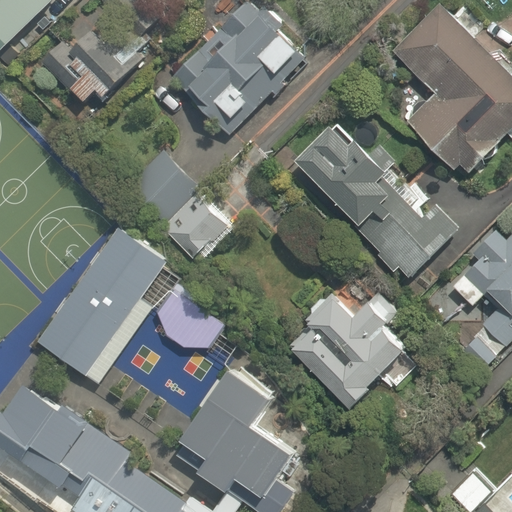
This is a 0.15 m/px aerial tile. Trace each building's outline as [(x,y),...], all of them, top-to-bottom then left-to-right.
[(49,0),(0,0),(0,39),(8,47),(49,0)] [(232,23),(185,67),(194,77),(181,90),(225,136),(270,94),(277,102),(291,88),(284,81),(307,59),(279,29),(286,22),(266,1),(258,7),(251,0),(244,0),(226,17),(232,23)] [(70,79),(62,87),(78,104),(93,89),(101,98),(147,56),(99,4),(46,53),(70,79)] [(436,96),(406,126),(452,171),(459,164),(466,171),(511,125),(511,80),(438,6),(392,52),(436,96)] [(371,159),(334,120),(294,158),(382,251),(374,258),(394,279),(401,271),(407,277),(459,228),(383,148),(371,159)] [(192,189),(198,182),(160,149),(125,189),(164,222),(192,189)] [(253,170),(239,168),(237,184),(220,203),(242,224),(249,216),(271,236),(285,221),(252,191),(253,170)] [(159,228),(195,259),(207,244),(218,253),(239,229),(192,189),(164,222),(159,228)] [(486,294),(500,307),(483,326),(488,331),(472,349),(489,364),(511,338),(511,213),(447,287),(472,309),(486,294)] [(170,260),(122,226),(41,339),(102,383),(156,305),(144,297),(170,260)] [(399,317),(375,289),(359,303),(337,277),(277,329),(348,410),(373,388),(368,383),(407,349),(387,327),(399,317)] [(189,440),(180,453),(230,487),(245,498),(265,511),(281,511),(297,489),(279,477),(296,451),(256,423),(277,395),(274,394),(277,390),(243,366),(241,371),(234,366),(185,438),(189,440)] [(216,511),(214,511),(193,496),(189,501),(128,458),(134,451),(92,423),(94,420),(68,402),(64,407),(29,383),(9,411),(8,411),(0,421),(0,440),(64,486),(66,484),(82,496),(73,508),(78,511),(216,511)] [(216,511),(235,511),(245,498),(230,487),(214,511),(216,511)]
